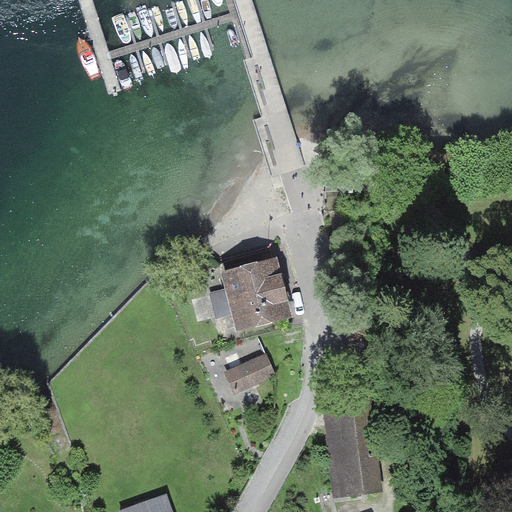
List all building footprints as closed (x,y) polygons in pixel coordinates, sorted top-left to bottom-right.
[(449,154),(432,155),(433,172),(450,171),(449,154)] [(276,255),(223,267),(236,328),(291,316),(287,298),(298,296),(291,267),(280,269),(276,255)] [(359,319),(346,323),(352,340),(365,335),(359,319)] [(269,352),(228,369),(239,396),(280,380),(269,352)] [(372,394),(323,399),(331,463),(379,458),(372,394)] [(172,511),(167,494),(121,509),(122,511),(172,511)]
